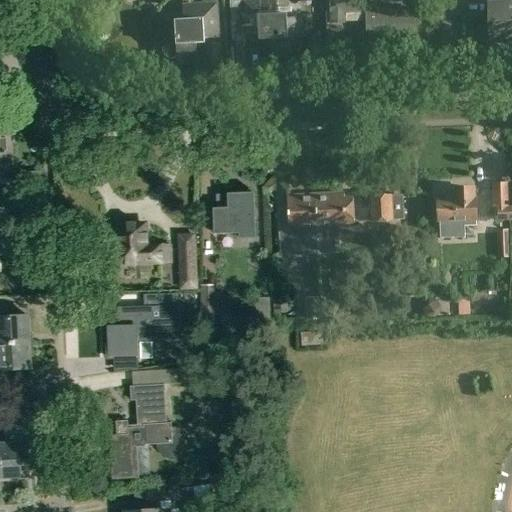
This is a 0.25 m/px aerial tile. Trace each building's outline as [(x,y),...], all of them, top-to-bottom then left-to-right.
[(289,57),(289,53),(294,52),(298,51),(301,48),(302,44),(302,38),(306,38),(305,18),(287,19),(286,14),(278,15),(277,0),(230,3),(231,23),(244,22),(245,37),(268,35),(269,58),(289,57)] [(330,0),(331,23),(345,23),(345,12),(361,12),(360,0),(330,0)] [(489,39),(511,38),(511,2),(489,3),(489,39)] [(158,46),(162,46),(163,52),(164,56),(167,58),(171,59),(177,59),(177,63),(197,62),(196,39),(219,38),(217,3),(182,5),(183,20),(175,21),(175,25),(157,26),(158,46)] [(415,8),(367,9),(368,41),(416,40),(415,8)] [(467,111),(471,133),(493,129),(489,107),(467,111)] [(0,170),(11,170),(9,128),(0,128),(0,170)] [(497,208),(498,221),(511,221),(511,208),(509,208),(508,183),(494,184),(494,208),(497,208)] [(454,190),(454,199),(438,199),(439,223),(440,223),(440,239),(465,238),(465,227),(476,226),(476,222),(475,189),(454,190)] [(239,239),(254,238),(252,193),(215,195),(216,209),(212,209),(213,234),(239,233),(239,239)] [(319,196),(315,197),(317,225),(319,255),(341,254),(339,224),(345,223),(345,222),(354,222),(353,207),(352,199),(344,200),(344,195),(326,196),(326,194),(319,194),(319,196)] [(405,220),(403,195),(370,198),(372,223),(405,220)] [(315,197),(287,198),(288,208),(277,209),(280,257),(319,255),(317,225),(315,197)] [(7,225),(19,224),(18,201),(6,202),(7,225)] [(117,246),(104,247),(105,262),(118,262),(170,260),(169,246),(144,247),(143,225),(117,225),(117,246)] [(509,232),(508,232),(498,232),(498,244),(499,259),(510,258),(509,232)] [(176,234),(178,291),(197,290),(195,233),(176,234)] [(395,243),(385,257),(401,268),(411,254),(395,243)] [(202,285),(201,313),(214,314),(214,286),(202,285)] [(178,339),(178,309),(175,309),(174,294),(142,295),(143,310),(117,310),(118,328),(107,328),(107,359),(137,358),(137,342),(150,342),(150,339),(178,339)] [(305,298),(306,321),(321,320),(320,297),(305,298)] [(460,318),(471,318),(471,299),(459,299),(460,318)] [(27,316),(0,317),(0,344),(29,342),(27,316)] [(324,333),(301,334),(301,347),(325,346),(324,333)] [(0,370),(30,369),(29,342),(0,344),(0,370)] [(196,368),(197,382),(197,383),(214,382),(213,366),(196,368)] [(161,368),(126,370),(127,385),(162,383),(161,368)] [(171,369),(171,383),(197,382),(196,368),(171,369)] [(116,435),(109,436),(111,480),(138,479),(138,476),(137,448),(145,447),(145,445),(156,445),(157,449),(159,453),(163,457),(167,459),(172,459),(177,459),(181,456),(184,453),(187,449),(188,444),(187,439),(185,435),(182,431),(178,429),(173,428),(168,428),(166,428),(164,385),(130,387),(130,401),(136,401),(137,426),(127,426),(127,421),(115,422),(116,435)] [(0,477),(25,476),(25,464),(37,463),(36,436),(23,437),(23,442),(0,443),(0,477)] [(195,499),(193,487),(167,491),(159,492),(161,505),(169,504),(169,502),(195,499)]
